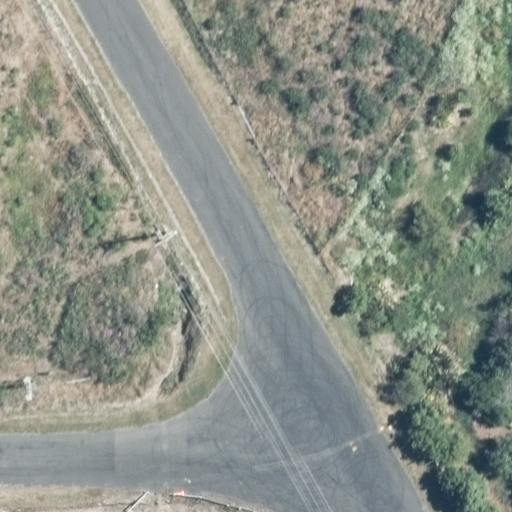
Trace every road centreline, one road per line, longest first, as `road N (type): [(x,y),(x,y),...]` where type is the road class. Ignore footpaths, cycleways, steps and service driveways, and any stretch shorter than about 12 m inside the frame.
road 1 (residential): [(370,458),(96,0)]
road 2 (unclassified): [(0,462),(370,458)]
